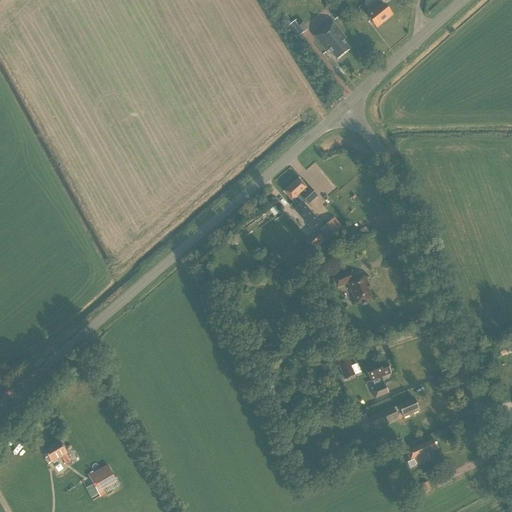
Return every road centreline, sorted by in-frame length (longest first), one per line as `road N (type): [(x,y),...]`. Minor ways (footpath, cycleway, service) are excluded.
road 1 (tertiary): [(0,411),(343,108)]
road 2 (tertiary): [(511,475),(383,158),(343,108)]
road 3 (tertiary): [(343,108),(462,0)]
